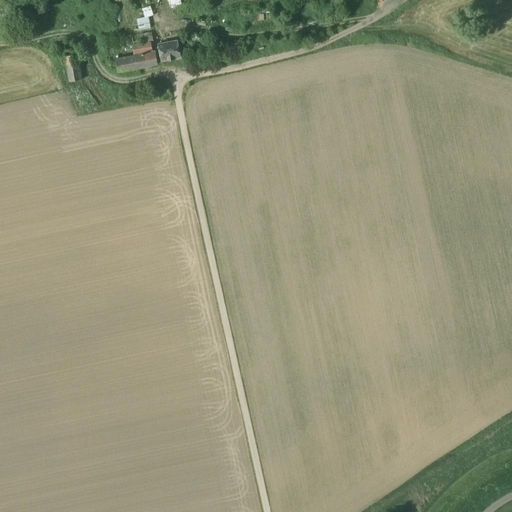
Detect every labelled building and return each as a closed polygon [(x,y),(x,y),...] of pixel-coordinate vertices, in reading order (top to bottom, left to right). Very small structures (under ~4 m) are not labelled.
[(181,0),(168,0),(171,8),(183,5),(181,0)] [(143,7),(145,16),(137,17),(140,29),(151,26),(149,16),(154,15),(151,5),(143,7)] [(140,34),(141,42),(132,44),(134,55),(116,58),(118,72),(158,64),(155,50),(153,50),(151,41),(153,40),(151,32),(140,34)] [(161,61),(181,57),(177,39),(158,43),(161,61)] [(82,79),(77,50),(65,52),(69,81),(82,79)]
